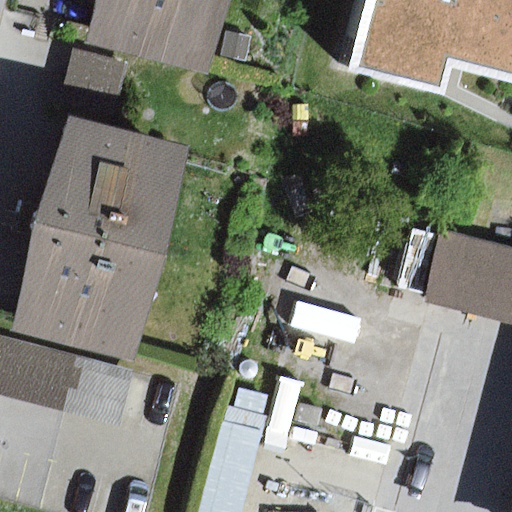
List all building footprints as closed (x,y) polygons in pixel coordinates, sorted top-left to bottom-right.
[(209,0),(72,0),(69,37),(191,70),(209,0)] [(511,0),(373,0),(355,70),(443,93),(451,64),(511,80),(511,0)] [(175,144),(53,111),(8,212),(0,280),(0,326),(118,357),(175,144)] [(511,251),(439,233),(421,303),(511,325),(511,251)] [(130,371),(0,335),(0,395),(115,427),(130,371)] [(196,511),(238,511),(263,415),(258,414),(263,395),(228,386),(196,511)]
